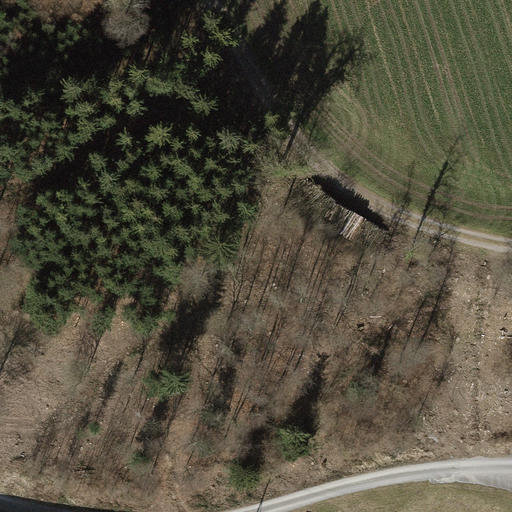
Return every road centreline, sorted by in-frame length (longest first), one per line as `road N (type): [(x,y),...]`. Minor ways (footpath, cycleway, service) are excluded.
road 1 (track): [(511,246),(395,213),(330,172),(287,128),(212,0)]
road 2 (track): [(511,466),(385,477),(256,511)]
